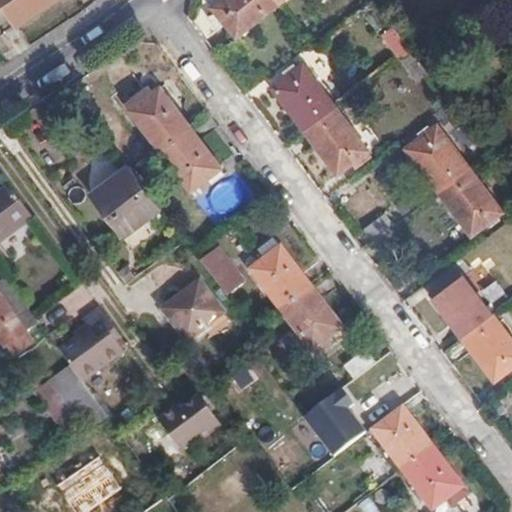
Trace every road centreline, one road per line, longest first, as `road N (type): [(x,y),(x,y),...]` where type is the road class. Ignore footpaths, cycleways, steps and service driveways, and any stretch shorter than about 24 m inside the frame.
road 1 (residential): [(511,469),(149,0)]
road 2 (secondary): [(145,0),(0,100)]
